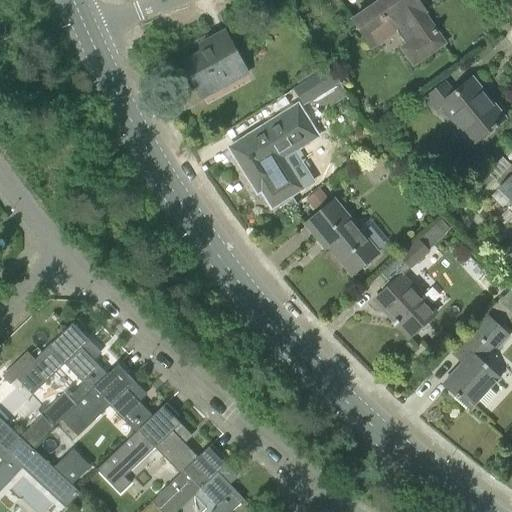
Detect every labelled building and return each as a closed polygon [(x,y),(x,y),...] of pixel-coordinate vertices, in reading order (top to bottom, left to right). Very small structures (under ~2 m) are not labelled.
[(417,0),(383,0),(353,21),(365,38),(373,50),(398,33),(406,46),(402,48),(414,65),(444,44),(437,34),(438,33),(436,30),(435,30),(423,12),(425,11),(417,0)] [(248,74),(239,57),(225,32),(209,41),(212,47),(183,63),(202,99),(248,74)] [(295,88),(305,105),(308,103),(330,107),(348,96),(331,67),(295,88)] [(475,146),(498,127),(497,125),(504,119),(492,105),(489,108),(470,84),(473,81),(472,80),(455,94),(446,83),(426,99),(436,111),(442,106),(475,146)] [(298,106),(231,149),(258,192),(262,190),(272,207),(302,189),(282,158),(317,136),(298,106)] [(511,149),(500,161),(511,174),(511,176),(499,190),(511,203),(511,149)] [(484,195),(498,180),(489,171),(475,185),(484,195)] [(323,187),(305,202),(313,211),(331,197),(323,187)] [(297,204),(293,198),(286,203),(290,209),(297,204)] [(320,236),(352,275),(378,254),(335,201),(306,225),(317,239),(320,236)] [(442,220),(421,240),(430,249),(450,229),(442,220)] [(418,239),(400,256),(412,269),(431,253),(418,239)] [(408,337),(409,338),(436,313),(402,276),(375,301),(387,314),(390,311),(398,319),(393,324),(395,326),(400,322),(411,334),(408,337)] [(511,290),(501,303),(511,313),(511,290)] [(480,360),(490,349),(495,353),(510,337),(488,316),(453,355),(463,363),(453,373),(457,377),(447,388),(471,410),(500,379),(487,368),(488,367),(480,360)] [(28,353),(3,377),(10,385),(14,382),(29,398),(27,400),(54,427),(62,420),(61,419),(90,391),(104,378),(88,361),(99,351),(87,338),(90,335),(76,320),(34,360),(28,353)] [(429,346),(438,356),(447,347),(438,338),(429,346)] [(133,403),(145,392),(118,365),(104,378),(90,391),(61,419),(62,420),(78,436),(110,406),(129,425),(125,428),(132,436),(149,420),(133,403)] [(190,434),(164,406),(150,420),(149,420),(132,436),(103,464),(98,470),(120,494),(130,484),(124,477),(155,447),(181,474),(195,461),(179,444),(190,434)] [(32,446),(53,426),(43,415),(22,435),(32,446)] [(1,490),(22,467),(40,483),(41,482),(50,491),(62,479),(53,470),(54,469),(0,419),(0,489),(0,490),(1,490)] [(181,474),(152,502),(161,511),(175,511),(201,488),(218,507),(212,511),(231,511),(244,500),(227,482),(235,475),(209,448),(195,461),(181,474)] [(80,494),(71,486),(57,501),(66,509),(80,494)]
